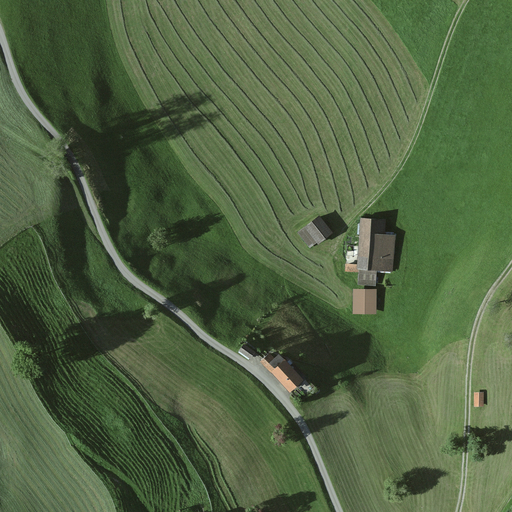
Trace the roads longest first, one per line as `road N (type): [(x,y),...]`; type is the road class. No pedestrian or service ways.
road 1 (track): [(0,41),(24,100),(72,164),(124,277),(262,373),(302,423),(339,511)]
road 2 (track): [(469,0),(412,151),(339,242)]
road 3 (track): [(511,271),(471,336),(470,474),(461,511)]
